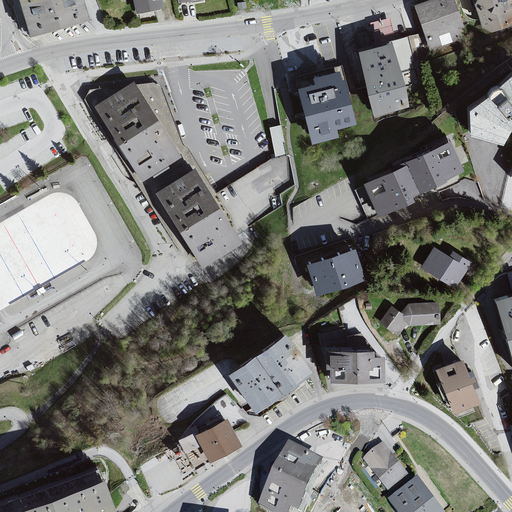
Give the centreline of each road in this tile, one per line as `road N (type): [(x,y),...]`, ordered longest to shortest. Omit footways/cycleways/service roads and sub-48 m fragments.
road 1 (residential): [(21,61),(381,0)]
road 2 (tertiary): [(380,402),(350,401),(299,420),(182,504)]
road 3 (tertiary): [(511,502),(434,421),(380,402)]
road 4 (residential): [(380,402),(320,511)]
